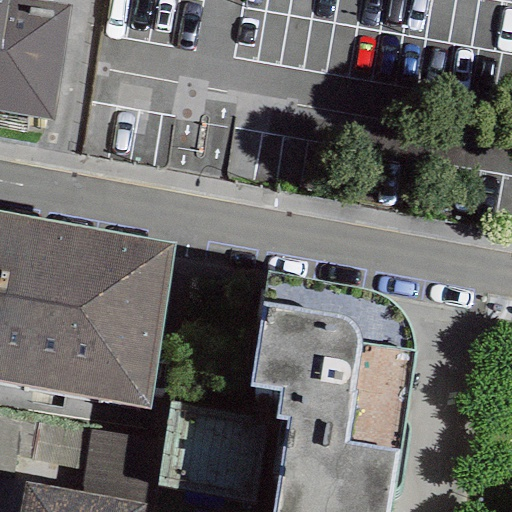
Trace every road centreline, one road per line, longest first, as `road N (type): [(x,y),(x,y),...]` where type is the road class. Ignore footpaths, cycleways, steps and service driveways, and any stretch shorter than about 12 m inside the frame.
road 1 (residential): [(511,267),(0,185)]
road 2 (unknown): [(179,214),(216,0)]
